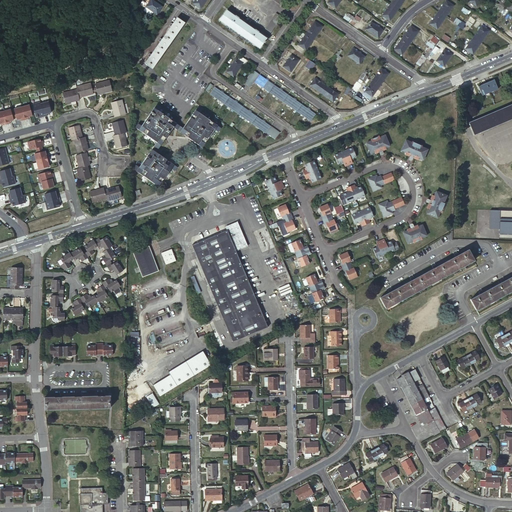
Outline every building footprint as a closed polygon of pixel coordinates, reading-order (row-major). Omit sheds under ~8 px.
[(153,0),(149,0),(146,6),(157,14),(162,7),(153,0)] [(393,0),(390,4),(398,10),(404,0),(393,0)] [(446,1),(438,13),(445,18),(454,6),(446,1)] [(390,4),(382,16),(389,21),(398,10),(390,4)] [(229,8),(222,18),(261,46),(266,40),(267,40),(268,39),(267,39),(268,36),(260,30),(261,29),(258,27),(257,28),(240,16),(241,15),(238,13),(237,14),(229,8)] [(267,27),(273,31),(284,15),(278,11),(267,27)] [(472,12),(468,18),(473,21),(477,15),(472,12)] [(438,13),(429,24),(437,30),(445,18),(438,13)] [(153,69),(185,23),(177,17),(173,24),(171,23),(169,25),(171,27),(162,39),(161,38),(159,41),(160,42),(152,54),(150,53),(148,56),(150,57),(145,64),(153,69)] [(315,20),(307,32),(314,38),(322,26),(315,20)] [(372,23),(367,30),(377,37),(383,30),(372,23)] [(482,26),(473,38),(481,43),(490,32),(482,26)] [(410,43),(418,32),(411,27),(402,38),(410,43)] [(307,32),(299,44),(307,49),(314,38),(307,32)] [(432,37),(426,45),(430,48),(436,40),(432,37)] [(402,55),(410,43),(402,38),(394,50),(402,55)] [(473,38),(465,49),(473,55),(481,43),(473,38)] [(354,48),(348,55),(359,63),(364,56),(354,48)] [(444,50),(436,62),(443,67),(452,55),(444,50)] [(292,54),(284,66),(291,72),(300,59),(292,54)] [(239,55),(237,59),(243,64),(245,60),(239,55)] [(236,59),(226,73),(233,77),(234,76),(243,64),(237,59),(236,59)] [(381,68),(376,76),(384,81),(389,73),(381,68)] [(253,70),(244,82),(250,86),(259,74),(253,70)] [(366,74),(365,77),(364,76),(362,78),(360,77),(359,78),(366,83),(371,77),(366,74)] [(255,82),(262,86),(267,80),(260,75),(255,82)] [(233,77),(230,82),(240,88),(244,82),(234,76),(233,77)] [(376,76),(364,92),(372,97),(384,81),(376,76)] [(316,77),(311,85),(322,93),(323,93),(328,85),(316,77)] [(477,86),(482,96),(497,90),(493,79),(477,86)] [(274,85),(267,80),(262,86),(269,91),(274,85)] [(94,88),(95,92),(96,96),(111,92),(108,81),(93,85),(94,88)] [(75,88),(76,90),(78,99),(92,95),(92,93),(91,89),(89,84),(75,88)] [(281,90),(274,85),(269,91),(276,96),(281,90)] [(328,85),(323,93),(334,101),(339,93),(328,85)] [(218,97),(223,90),(216,86),(211,92),(211,93),(218,97)] [(78,99),(76,90),(61,94),(64,105),(78,101),(78,99)] [(230,95),(223,90),(218,97),(225,102),(230,95)] [(288,95),(281,90),(276,96),(284,101),(288,95)] [(237,100),(230,95),(225,102),(232,107),(233,107),(237,100)] [(295,99),(288,95),(284,101),(290,106),(295,99)] [(121,99),(110,103),(114,117),(125,114),(121,99)] [(290,106),(297,111),(302,104),(295,99),(290,106)] [(244,105),(237,100),(233,107),(232,107),(239,112),(240,112),(244,105)] [(40,104),(31,106),(35,119),(51,115),(48,103),(40,105),(40,104)] [(158,104),(153,111),(157,114),(163,119),(170,124),(174,126),(176,123),(159,110),(161,106),(158,104)] [(309,109),(302,104),(297,111),(304,115),(309,109)] [(511,104),(468,122),(474,135),(511,118),(511,104)] [(251,110),(244,105),(240,112),(239,112),(246,117),(247,116),(251,110)] [(29,106),(13,110),(16,122),(32,118),(29,106)] [(198,106),(194,112),(197,113),(206,118),(210,120),(214,122),(200,112),(202,109),(198,106)] [(316,114),(309,109),(304,115),(311,120),(316,114)] [(10,110),(0,112),(0,125),(13,122),(10,110)] [(253,122),(254,121),(258,115),(251,110),(247,116),(246,117),(253,122)] [(153,111),(142,126),(139,123),(136,127),(158,142),(155,145),(159,148),(174,126),(170,124),(163,119),(157,114),(153,111)] [(194,112),(183,127),(180,125),(177,128),(182,132),(193,137),(204,143),(205,143),(215,129),(218,131),(221,127),(214,122),(210,120),(206,118),(197,113),(194,112)] [(264,119),(258,115),(254,121),(253,122),(260,126),(264,119)] [(272,124),(264,119),(260,126),(267,131),(272,124)] [(112,124),(115,136),(124,134),(126,133),(123,121),(112,124)] [(272,124),(267,131),(276,137),(281,131),(272,124)] [(67,129),(70,142),(73,141),(81,139),(77,126),(67,129)] [(182,132),(177,128),(198,144),(202,146),(205,143),(204,143),(193,137),(182,132)] [(128,146),(124,134),(115,136),(113,137),(117,149),(128,146)] [(366,143),(371,154),(374,152),(375,153),(378,152),(383,150),(386,149),(386,148),(389,146),(385,135),(380,137),(379,136),(371,139),(371,141),(366,143)] [(83,138),(81,139),(73,141),(77,153),(82,152),(85,151),(87,150),(83,138)] [(40,143),(39,139),(27,143),(29,150),(43,146),(42,143),(40,143)] [(405,140),(401,151),(405,153),(405,154),(409,156),(414,158),(417,160),(418,158),(423,160),(427,149),(421,147),(422,145),(412,141),(411,142),(405,140)] [(6,147),(0,148),(0,165),(10,163),(6,147)] [(343,151),(349,164),(353,163),(351,159),(356,157),(352,148),(343,151)] [(178,166),(156,151),(153,149),(140,167),(137,164),(134,168),(159,185),(172,167),(176,170),(178,166)] [(44,151),(34,154),(38,169),(49,166),(48,163),(49,162),(47,155),(45,156),(44,151)] [(349,164),(343,151),(334,155),(338,164),(343,162),(345,166),(349,164)] [(76,157),(79,169),(87,166),(90,166),(86,154),(83,155),(76,157)] [(302,171),(304,175),(317,169),(313,160),(304,164),(306,169),(302,171)] [(87,166),(79,169),(77,170),(81,183),(91,179),(87,166)] [(11,168),(0,170),(0,172),(1,176),(0,175),(0,181),(1,184),(2,183),(3,187),(16,183),(14,175),(13,176),(11,168)] [(317,169),(304,175),(306,179),(310,177),(312,182),(321,178),(317,169)] [(49,171),(37,175),(39,182),(41,182),(43,189),(53,187),(52,182),(54,182),(52,175),(51,175),(49,171)] [(368,179),(373,192),(381,188),(381,185),(394,180),(391,173),(382,178),(381,176),(377,177),(376,175),(368,179)] [(265,180),(269,190),(282,184),(280,180),(276,182),(274,177),(265,180)] [(282,184),(269,190),(273,199),(282,195),(280,190),(284,188),(282,184)] [(118,185),(103,190),(106,198),(106,200),(121,196),(118,185)] [(350,186),(356,199),(365,196),(361,187),(359,187),(356,189),(354,185),(350,186)] [(356,199),(350,186),(346,188),(348,192),(345,194),(343,194),(347,203),(356,199)] [(20,187),(9,190),(10,194),(8,195),(10,202),(12,201),(13,206),(27,202),(24,194),(22,195),(20,187)] [(103,190),(103,187),(89,191),(92,202),(106,198),(103,190)] [(54,191),(44,194),(46,201),(44,202),(47,210),(59,206),(58,202),(59,202),(57,195),(56,195),(54,191)] [(428,204),(426,208),(428,208),(426,213),(437,217),(439,211),(441,212),(445,202),(443,201),(446,195),(436,191),(434,195),(432,195),(430,199),(428,204)] [(378,204),(383,217),(392,213),(391,211),(395,210),(394,208),(404,204),(401,197),(388,203),(387,201),(378,204)] [(323,220),(332,216),(327,204),(319,207),(322,215),(321,216),(323,220)] [(282,220),(291,216),(289,212),(288,213),(285,205),(276,208),(282,220)] [(360,211),(366,224),(369,223),(368,218),(371,217),(373,216),(369,208),(360,211)] [(362,226),(366,224),(360,211),(351,215),(355,224),(357,223),(360,222),(362,226)] [(291,216),(282,220),(287,232),(295,228),(291,220),(293,220),(291,216)] [(332,216),(323,220),(324,224),(325,223),(329,231),(337,228),(335,223),(332,216)] [(192,245),(232,341),(267,326),(235,250),(246,246),(237,222),(226,227),(227,230),(192,245)] [(407,231),(403,232),(407,243),(412,241),(413,242),(421,239),(421,237),(426,235),(422,224),(418,226),(417,225),(414,226),(409,228),(406,229),(407,231)] [(103,235),(94,241),(97,246),(98,248),(100,246),(102,248),(103,247),(105,250),(108,248),(111,246),(105,236),(104,237),(103,235)] [(296,255),(309,249),(307,245),(302,247),(299,239),(291,243),(294,251),(296,255)] [(384,239),(380,241),(385,254),(398,248),(396,243),(392,245),(390,241),(385,243),(384,239)] [(93,240),(84,246),(87,251),(85,252),(87,256),(94,252),(91,249),(93,247),(94,248),(97,246),(94,241),(93,240)] [(385,254),(380,241),(376,242),(378,246),(372,248),(376,257),(385,254)] [(136,257),(142,276),(158,270),(151,251),(152,251),(150,246),(133,252),(135,257),(136,257)] [(73,259),(74,260),(77,258),(78,260),(80,258),(82,261),(88,257),(87,256),(85,252),(83,253),(80,248),(70,254),(73,259)] [(105,250),(103,251),(105,254),(105,255),(106,254),(107,256),(102,259),(106,265),(110,263),(110,262),(109,260),(114,257),(108,248),(105,250)] [(380,297),(386,308),(474,260),(467,248),(454,255),(455,257),(445,262),(444,260),(432,267),(433,269),(424,274),(423,272),(410,279),(411,281),(402,286),(401,284),(388,290),(389,292),(380,297)] [(161,253),(165,265),(176,261),(171,249),(161,253)] [(309,249),(296,255),(301,267),(309,263),(305,255),(310,253),(309,249)] [(342,268),(352,264),(347,252),(339,255),(342,263),(341,264),(342,268)] [(70,254),(70,253),(60,259),(63,263),(61,264),(64,269),(70,266),(67,261),(69,260),(70,261),(73,259),(70,254)] [(110,263),(106,265),(109,271),(113,269),(114,271),(114,272),(116,274),(122,271),(116,261),(111,265),(110,263)] [(352,264),(342,268),(344,272),(345,271),(349,279),(357,276),(352,264)] [(22,276),(22,267),(11,267),(11,276),(22,276)] [(310,289),(323,284),(321,280),(316,282),(313,274),(305,277),(310,289)] [(476,310),(511,290),(511,274),(500,281),(501,283),(492,287),(491,286),(478,293),(479,294),(470,299),(476,310)] [(194,275),(191,276),(197,293),(200,292),(194,275)] [(11,276),(10,289),(18,289),(19,285),(22,285),(22,276),(11,276)] [(59,280),(52,280),(52,291),(58,291),(58,293),(63,293),(63,286),(58,286),(58,284),(59,284),(59,280)] [(108,281),(103,284),(106,289),(109,295),(119,289),(116,284),(115,282),(112,284),(111,283),(109,284),(108,281)] [(278,288),(281,295),(292,291),(289,283),(278,288)] [(106,289),(103,284),(101,285),(102,287),(96,291),(98,294),(96,295),(97,296),(95,297),(99,304),(107,299),(104,293),(105,292),(104,290),(106,289)] [(323,284),(310,289),(315,301),(323,298),(320,290),(324,288),(323,284)] [(51,295),(51,306),(53,306),(58,306),(58,303),(60,303),(60,300),(63,301),(63,293),(58,293),(57,293),(57,295),(51,295)] [(85,296),(81,299),(84,304),(87,309),(97,304),(97,305),(99,304),(95,297),(94,298),(93,297),(90,299),(88,298),(87,299),(85,296)] [(81,299),(72,304),(74,306),(72,308),(73,309),(70,311),(74,318),(83,312),(80,306),(84,304),(81,299)] [(58,306),(53,306),(53,318),(59,318),(59,320),(64,320),(64,313),(59,313),(59,311),(60,311),(60,310),(60,306),(58,306)] [(2,308),(2,319),(12,320),(12,308),(2,308)] [(12,308),(12,320),(22,320),(22,308),(12,308)] [(329,309),(329,323),(340,323),(340,313),(340,309),(329,309)] [(310,338),(310,325),(300,325),(300,338),(301,338),(301,343),(311,343),(311,338),(310,338)] [(331,336),(332,346),(341,346),(340,332),(331,332),(331,336)] [(500,348),(509,343),(505,335),(496,340),(500,348)] [(104,340),(100,340),(100,342),(91,342),(91,352),(95,352),(95,351),(100,351),(104,351),(104,340)] [(104,340),(104,351),(108,350),(112,350),(112,351),(117,351),(116,341),(108,342),(108,340),(104,340)] [(61,354),(61,344),(52,345),(52,343),(48,343),(48,353),(52,353),(57,353),(57,354),(61,354)] [(61,344),(61,354),(65,354),(65,353),(70,353),(74,353),(74,343),(70,343),(70,344),(61,344)] [(21,346),(11,346),(11,350),(13,350),(13,359),(11,359),(11,363),(20,363),(20,359),(22,359),(22,354),(21,354),(21,350),(21,346)] [(304,347),(304,359),(313,359),(313,347),(304,347)] [(277,361),(277,349),(263,349),(264,361),(268,361),(277,361)] [(169,374),(152,385),(159,396),(211,364),(202,351),(168,372),(169,374)] [(471,363),(480,358),(476,351),(467,356),(471,363)] [(328,356),(328,369),(338,369),(338,355),(328,356)] [(447,366),(448,366),(443,356),(436,360),(441,369),(443,373),(449,369),(447,366)] [(462,368),(471,363),(467,356),(458,361),(462,368)] [(236,366),(236,381),(247,381),(247,366),(236,366)] [(398,378),(403,387),(413,382),(419,378),(414,369),(408,372),(407,371),(400,375),(401,376),(398,378)] [(300,380),(301,386),(310,386),(319,386),(319,380),(310,381),(310,379),(309,370),(301,370),(300,370),(300,380)] [(268,377),(268,390),(277,389),(277,377),(268,377)] [(221,392),(221,383),(218,383),(218,381),(216,379),(214,379),(212,381),(212,383),(208,383),(208,393),(221,392)] [(331,391),(331,395),(344,395),(344,391),(343,391),(343,379),(333,379),(333,391),(331,391)] [(413,382),(403,387),(407,396),(417,390),(413,382)] [(489,389),(494,398),(501,394),(496,385),(489,389)] [(407,396),(412,405),(422,399),(417,390),(407,396)] [(232,392),(232,403),(247,403),(247,393),(238,394),(238,392),(232,392)] [(152,407),(158,404),(153,393),(147,396),(152,407)] [(307,395),(307,409),(318,409),(318,394),(307,395)] [(477,394),(468,399),(472,406),(481,401),(477,394)] [(44,397),(44,409),(109,408),(109,395),(102,396),(102,395),(99,395),(99,396),(79,396),(79,395),(76,396),(76,397),(60,397),(60,396),(56,396),(56,397),(44,397)] [(414,412),(421,424),(432,418),(422,399),(412,405),(415,411),(414,412)] [(468,399),(459,404),(463,411),(472,406),(468,399)] [(333,403),(334,415),(344,415),(344,403),(333,403)] [(262,416),(268,416),(275,416),(275,406),(261,406),(262,416)] [(182,417),(182,413),(182,407),(171,407),(171,417),(173,417),(173,421),(181,421),(181,417),(182,417)] [(207,409),(208,420),(218,420),(224,419),(224,408),(207,409)] [(501,410),(501,424),(510,425),(511,411),(501,410)] [(427,422),(432,432),(444,426),(439,415),(427,422)] [(305,419),(305,428),(305,434),(316,434),(315,419),(305,419)] [(235,420),(235,430),(241,430),(247,430),(247,420),(235,420)] [(432,432),(434,435),(444,430),(446,429),(445,425),(444,426),(432,432)] [(341,432),(334,426),(325,439),(334,445),(340,436),(339,436),(341,432)] [(165,431),(165,439),(178,439),(178,430),(171,431),(165,431)] [(458,442),(461,448),(473,440),(470,437),(468,432),(456,439),(458,442)] [(210,437),(211,446),(223,446),(223,436),(218,436),(210,437)] [(265,437),(265,447),(278,447),(278,436),(265,437)] [(305,442),(305,452),(311,452),(318,452),(318,442),(311,442),(311,438),(302,438),(302,442),(305,442)] [(430,445),(435,453),(446,446),(442,438),(430,445)] [(474,447),(474,459),(485,459),(485,447),(487,447),(487,443),(477,442),(477,447),(474,447)] [(383,444),(374,449),(378,457),(387,452),(383,444)] [(248,447),(237,448),(238,465),(248,464),(248,447)] [(129,449),(129,465),(140,465),(139,449),(129,449)] [(374,449),(365,454),(369,462),(378,457),(374,449)] [(1,454),(1,464),(5,464),(5,462),(14,462),(14,454),(14,453),(9,453),(9,454),(5,454),(1,454)] [(14,454),(14,462),(20,462),(20,463),(27,463),(27,462),(32,461),(32,453),(14,454)] [(170,469),(180,469),(180,461),(180,453),(170,454),(170,469)] [(406,456),(399,459),(408,474),(415,470),(408,458),(408,459),(406,456)] [(263,461),(263,472),(279,471),(279,460),(263,461)] [(207,468),(208,478),(217,477),(216,463),(209,463),(209,468),(207,468)] [(350,474),(353,480),(357,477),(349,463),(337,469),(343,479),(350,474)] [(448,475),(452,480),(463,471),(457,464),(446,473),(447,473),(448,475)] [(133,467),(134,483),(144,483),(144,467),(133,467)] [(381,473),(385,481),(397,475),(392,467),(381,473)] [(500,487),(500,481),(500,478),(492,477),(492,474),(487,473),(487,477),(486,477),(486,480),(481,480),(481,486),(500,487)] [(248,476),(235,476),(235,486),(242,486),(242,488),(248,487),(248,476)] [(20,487),(30,487),(30,489),(37,489),(36,487),(36,486),(39,486),(39,480),(36,480),(36,478),(20,479),(20,487)] [(178,479),(171,479),(171,491),(172,491),(172,495),(179,495),(179,490),(179,482),(178,482),(178,479)] [(351,489),(356,498),(360,496),(363,501),(371,497),(362,482),(351,489)] [(134,483),(134,499),(145,499),(144,483),(134,483)] [(294,491),(299,500),(313,493),(307,484),(294,491)] [(20,487),(12,487),(12,485),(8,485),(8,496),(12,495),(16,495),(16,496),(21,496),(20,487)] [(80,503),(80,511),(101,511),(102,509),(102,503),(107,503),(107,492),(102,492),(102,487),(100,487),(97,487),(81,487),(80,487),(80,492),(79,492),(79,503),(80,503)] [(205,490),(205,500),(222,500),(222,489),(205,490)] [(421,489),(420,507),(429,508),(430,494),(428,494),(428,490),(421,489)] [(380,494),(379,510),(389,510),(390,494),(380,494)] [(164,501),(164,511),(185,511),(185,501),(164,501)]
